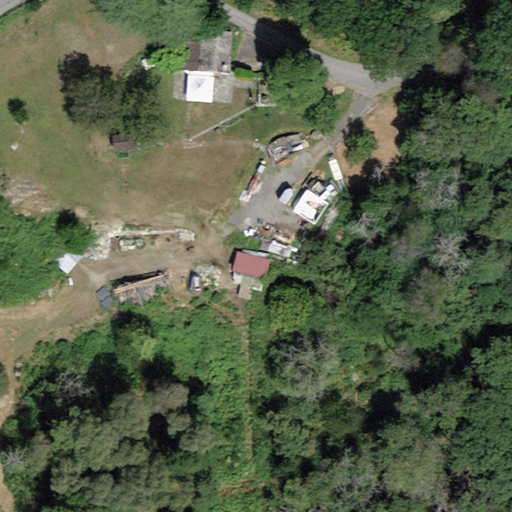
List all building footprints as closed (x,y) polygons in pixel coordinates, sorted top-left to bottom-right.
[(233,34),(200,31),(199,43),(196,72),(229,75),(233,34)] [(199,43),(182,41),(179,71),(196,72),(199,43)] [(136,134),(112,137),(114,154),(138,151),(136,134)] [(307,199),(293,220),(316,235),(330,214),(307,199)] [(73,241),(52,261),(69,279),(90,259),(73,241)] [(270,261),(236,253),(232,273),(266,281),(270,261)] [(237,299),(263,303),(265,289),(239,285),(237,299)]
